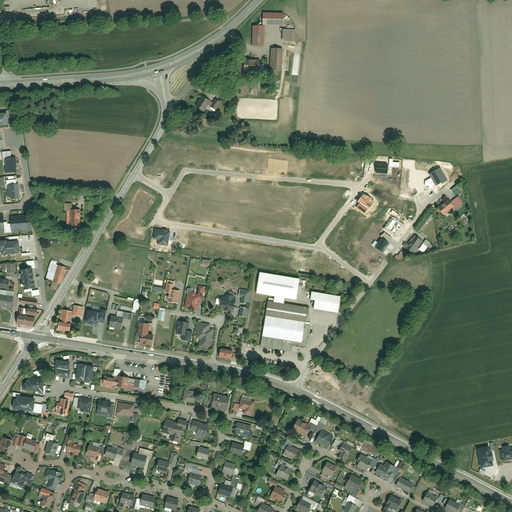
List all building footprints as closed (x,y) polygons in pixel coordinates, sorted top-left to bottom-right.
[(285,15),(262,15),(262,26),(285,26),(285,15)] [(252,27),(252,46),(264,46),(263,27),(252,27)] [(281,31),(281,43),(291,43),(291,31),(281,31)] [(269,50),(269,70),(281,71),(281,50),(269,50)] [(243,62),(243,74),(259,74),(259,62),(243,62)] [(200,118),(209,103),(201,98),(192,113),(200,118)] [(210,109),(215,112),(220,104),(215,101),(210,109)] [(0,125),(9,125),(8,112),(0,112),(0,125)] [(12,151),(4,152),(5,173),(18,172),(17,157),(12,157),(12,151)] [(375,173),(387,174),(388,164),(376,163),(375,173)] [(17,179),(7,181),(9,197),(11,197),(11,199),(22,198),(20,183),(18,184),(17,179)] [(369,211),(375,202),(364,194),(358,203),(360,204),(368,210),(369,211)] [(461,204),(455,199),(450,204),(455,210),(461,204)] [(437,210),(442,216),(452,208),(447,201),(437,210)] [(73,203),(67,203),(67,226),(82,226),(82,209),(73,209),(73,203)] [(364,214),(368,210),(360,204),(356,209),(364,214)] [(13,222),(6,222),(6,230),(6,233),(30,231),(29,214),(12,215),(13,222)] [(395,236),(402,226),(393,219),(386,229),(395,236)] [(167,245),(169,232),(156,230),(154,239),(159,239),(158,244),(167,245)] [(381,239),(387,243),(391,238),(384,233),(383,235),(382,235),(380,237),(381,239)] [(414,236),(403,251),(410,255),(421,241),(414,236)] [(381,252),(388,243),(387,243),(381,239),(375,248),(381,252)] [(8,240),(0,240),(0,251),(2,251),(3,255),(21,253),(20,240),(8,241),(8,240)] [(419,249),(424,253),(431,244),(425,240),(419,249)] [(58,262),(53,260),(46,279),(53,281),(51,288),(58,290),(60,283),(62,284),(67,271),(69,271),(70,268),(58,264),(58,262)] [(33,269),(21,271),(24,290),(37,288),(33,269)] [(262,272),(258,293),(298,299),(302,279),(262,272)] [(11,279),(0,277),(0,287),(10,289),(11,279)] [(168,301),(179,303),(182,291),(175,289),(176,285),(168,283),(166,292),(170,293),(168,301)] [(198,294),(188,292),(185,308),(198,310),(199,299),(206,300),(207,292),(205,292),(206,286),(199,285),(198,294)] [(251,290),(241,289),(240,297),(242,297),(241,303),(249,304),(251,290)] [(15,292),(1,290),(0,294),(2,295),(1,306),(13,307),(15,292)] [(343,296),(314,291),(312,299),(318,300),(316,308),(340,312),(343,296)] [(227,297),(223,296),(221,306),(226,307),(226,310),(232,311),(232,309),(236,309),(237,299),(235,298),(236,296),(227,294),(227,297)] [(311,308),(270,301),(263,346),(299,352),(300,347),(307,348),(312,322),(308,322),(311,308)] [(74,311),(74,315),(83,317),(85,307),(75,305),(74,311)] [(250,307),(242,306),(240,316),(248,317),(250,307)] [(35,326),(37,318),(24,315),(25,307),(22,307),(19,323),(35,326)] [(40,309),(29,308),(28,314),(39,316),(40,309)] [(60,329),(71,331),(74,315),(74,311),(63,309),(60,329)] [(103,312),(90,309),(87,322),(99,324),(100,320),(107,322),(109,310),(104,309),(103,312)] [(160,310),(159,320),(165,321),(167,311),(160,310)] [(116,317),(111,316),(109,327),(121,329),(123,319),(130,320),(132,314),(117,311),(116,317)] [(191,322),(180,320),(178,333),(184,335),(183,339),(192,341),(194,332),(189,331),(191,322)] [(139,335),(143,336),(142,343),(154,345),(156,335),(151,334),(152,323),(141,322),(139,335)] [(211,324),(199,322),(196,338),(201,339),(199,346),(212,348),(215,330),(210,329),(211,324)] [(233,359),(235,350),(223,348),(221,356),(233,359)] [(70,362),(56,360),(53,377),(67,379),(70,362)] [(90,383),(92,367),(76,364),(74,380),(90,383)] [(103,377),(101,386),(114,388),(114,387),(127,389),(129,378),(116,376),(116,379),(103,377)] [(22,390),(41,393),(43,380),(28,377),(28,380),(26,380),(25,383),(24,382),(22,390)] [(193,392),(184,390),(182,401),(195,403),(196,394),(193,393),(193,392)] [(229,398),(213,394),(210,407),(226,410),(229,398)] [(11,400),(9,409),(32,412),(34,399),(16,396),(15,400),(11,400)] [(90,413),(92,399),(74,397),(73,408),(80,409),(80,411),(90,413)] [(67,415),(70,400),(60,398),(59,404),(56,403),(54,413),(67,415)] [(244,414),(253,416),(256,401),(241,398),(239,409),(245,411),(244,414)] [(98,400),(96,410),(109,413),(111,403),(98,400)] [(134,405),(118,402),(116,414),(132,417),(134,405)] [(185,424),(165,419),(161,433),(182,438),(185,424)] [(310,425),(297,419),(291,429),(305,436),(310,425)] [(197,435),(205,437),(208,425),(192,421),(190,430),(197,432),(197,435)] [(252,426),(237,423),(234,433),(249,436),(252,426)] [(315,442),(328,448),(334,436),(322,430),(315,442)] [(19,435),(16,446),(34,451),(38,441),(19,435)] [(346,461),(355,443),(344,438),(338,451),(340,452),(337,457),(346,461)] [(0,442),(0,452),(7,454),(11,442),(1,439),(0,442)] [(44,452),(56,456),(59,444),(48,441),(44,452)] [(78,455),(81,445),(68,442),(65,452),(78,455)] [(245,446),(231,443),(229,453),(243,456),(245,446)] [(96,458),(99,447),(89,444),(86,454),(96,458)] [(297,450),(288,445),(284,455),(293,459),(297,450)] [(118,450),(107,446),(103,457),(114,461),(118,450)] [(211,450),(198,447),(196,457),(208,460),(211,450)] [(491,447),(477,450),(481,470),(494,468),(493,462),(494,462),(492,453),(491,447)] [(511,447),(503,448),(504,451),(500,452),(503,463),(511,461),(511,449),(511,450),(511,447)] [(148,456),(132,452),(129,465),(144,469),(148,456)] [(171,453),(168,467),(174,468),(178,455),(171,453)] [(361,454),(355,465),(366,471),(372,459),(361,454)] [(168,467),(169,462),(158,459),(155,470),(166,473),(168,467)] [(237,465),(224,461),(221,472),(234,475),(237,465)] [(383,466),(378,464),(374,473),(388,480),(391,473),(397,475),(400,469),(385,462),(383,466)] [(292,470),(281,464),(275,475),(286,481),(292,470)] [(320,475),(330,480),(336,469),(326,464),(320,475)] [(46,488),(55,490),(61,474),(47,469),(44,478),(49,480),(46,488)] [(34,476),(16,470),(10,485),(23,489),(24,485),(31,486),(34,476)] [(199,486),(202,475),(190,472),(187,483),(199,486)] [(363,482),(349,475),(343,486),(357,493),(363,482)] [(395,485),(409,493),(414,485),(399,477),(395,485)] [(309,490),(321,496),(326,487),(314,481),(309,490)] [(77,482),(69,501),(80,505),(88,486),(77,482)] [(231,487),(219,484),(216,493),(228,496),(231,487)] [(279,503),(285,492),(275,487),(269,498),(279,503)] [(41,505),(50,508),(54,497),(48,495),(49,492),(40,489),(39,493),(44,495),(41,505)] [(97,490),(92,499),(105,504),(109,494),(97,490)] [(427,492),(421,500),(433,506),(437,498),(427,492)] [(122,494),(118,503),(130,506),(134,496),(122,494)] [(142,496),(139,505),(152,509),(154,499),(142,496)] [(385,506),(397,511),(402,502),(390,496),(385,506)] [(178,502),(166,498),(163,506),(173,510),(176,510),(178,502)] [(301,511),(307,511),(312,504),(301,498),(295,509),(301,511)] [(444,509),(450,511),(456,511),(459,506),(448,500),(444,509)] [(354,511),(358,506),(347,501),(342,511),(341,511),(354,511)] [(261,503),(256,511),(271,511),(274,509),(261,503)]
